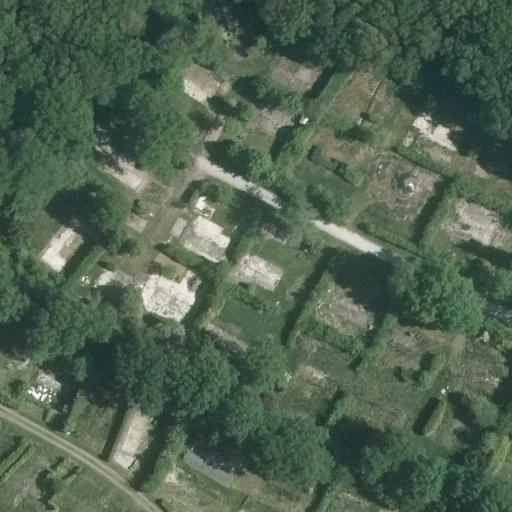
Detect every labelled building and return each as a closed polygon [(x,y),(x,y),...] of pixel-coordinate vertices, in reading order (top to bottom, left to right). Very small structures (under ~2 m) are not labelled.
[(245,125),(242,136),(258,141),(261,131),(245,125)] [(95,140),(91,147),(101,154),(105,147),(95,140)] [(99,206),(114,192),(79,156),(64,171),(99,206)] [(363,171),(357,184),(387,198),(393,185),(363,171)] [(430,209),(422,225),(462,243),(469,226),(430,209)] [(232,227),(228,239),(248,247),(253,235),(232,227)] [(194,264),(182,256),(186,250),(158,233),(148,249),(188,274),(194,264)] [(511,266),(511,252),(508,251),(503,262),(511,266)] [(242,284),(211,263),(200,279),(231,300),(242,284)] [(132,264),(129,273),(147,281),(150,272),(132,264)] [(301,303),(293,317),(332,337),(339,323),(301,303)] [(350,360),(388,375),(393,362),(355,347),(350,360)] [(294,414),(304,393),(267,375),(256,396),(294,414)] [(492,423),(511,433),(511,413),(500,407),(492,423)] [(363,444),(369,430),(333,413),(327,426),(363,444)] [(410,458),(428,423),(410,414),(392,448),(410,458)] [(195,468),(183,484),(193,492),(205,476),(195,468)] [(478,479),(472,488),(497,504),(503,495),(478,479)] [(9,511),(12,511),(20,505),(11,494),(1,503),(9,511)]
